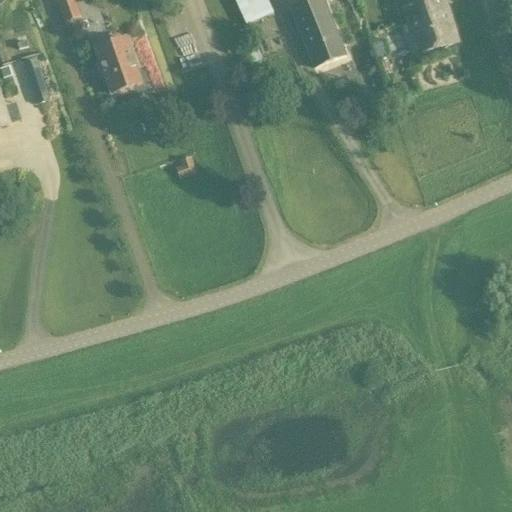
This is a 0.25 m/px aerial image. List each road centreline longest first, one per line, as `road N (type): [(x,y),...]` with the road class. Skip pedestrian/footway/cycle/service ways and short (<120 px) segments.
road 1 (tertiary): [(0,363),(295,276),(511,184)]
road 2 (unknown): [(295,276),(189,0)]
road 3 (unknown): [(397,233),(270,0)]
road 4 (track): [(442,371),(423,299),(437,217)]
